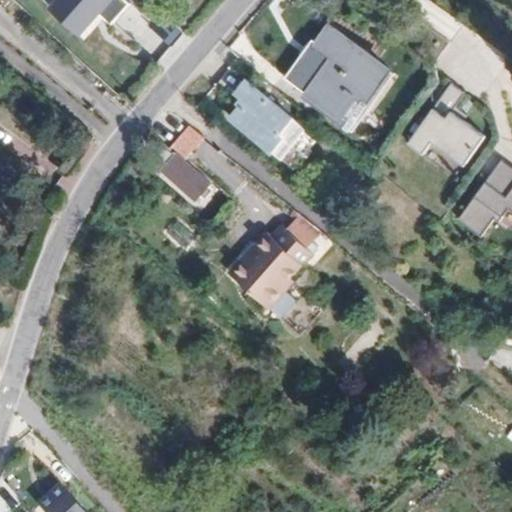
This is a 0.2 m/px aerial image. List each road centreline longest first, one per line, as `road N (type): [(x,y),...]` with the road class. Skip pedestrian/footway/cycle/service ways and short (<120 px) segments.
road 1 (residential): [(241,0),(118,145),(60,233),(0,412)]
road 2 (unknown): [(511,92),(484,55),(389,0)]
